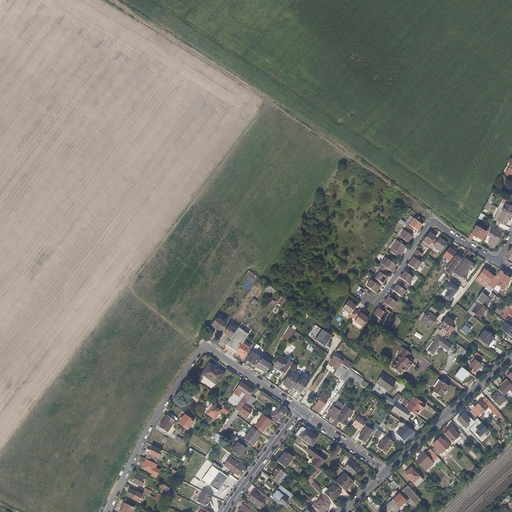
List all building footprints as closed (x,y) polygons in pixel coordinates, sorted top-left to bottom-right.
[(511,214),(511,213),(511,201),(511,202),(503,198),(501,202),(505,204),(502,209),(511,214)] [(505,226),(511,215),(502,210),(496,221),(500,223),(505,226)] [(417,231),(422,225),(413,219),(408,225),(407,224),(405,227),(407,228),(411,231),(413,228),(417,231)] [(481,233),(483,230),(475,225),(471,234),(474,235),(482,240),(485,235),(481,233)] [(407,243),(412,236),(409,234),(411,231),(407,228),(405,227),(403,230),(404,231),(399,237),(400,237),(405,241),(407,243)] [(494,247),(501,234),(496,231),(492,229),(488,235),(492,237),(488,244),(494,247)] [(428,247),(434,238),(435,237),(434,236),(429,233),(425,238),(420,244),(422,246),(426,249),(428,247)] [(442,250),(447,243),(442,240),(439,238),(437,240),(434,238),(428,247),(431,249),(433,246),(440,252),(442,250)] [(402,252),(406,247),(405,246),(403,245),(398,241),(394,247),(392,248),(390,252),(392,253),(394,255),(398,257),(400,254),(402,252)] [(449,262),(457,252),(450,247),(442,256),(449,262)] [(464,275),(470,267),(472,269),(475,266),(470,262),(467,260),(472,253),(468,250),(466,253),(462,260),(455,269),(452,272),(454,274),(461,279),(464,281),(465,279),(466,277),(464,275)] [(421,263),(418,261),(420,257),(414,253),(412,256),(413,257),(411,260),(408,264),(412,268),(416,271),(421,263)] [(455,269),(462,260),(456,255),(453,259),(450,263),(447,267),(445,270),(446,271),(450,274),(452,272),(455,269)] [(393,269),(396,265),(392,262),(390,261),(385,257),(381,263),(378,266),(380,267),(386,272),(388,269),(391,271),(393,269)] [(387,278),(383,275),(386,272),(380,267),(377,271),(379,272),(376,276),(375,278),(376,279),(382,284),(387,278)] [(488,284),(493,278),(494,277),(492,275),(486,271),(483,269),(475,279),(478,281),(480,283),(479,284),(481,285),(482,284),(484,286),(486,287),(488,285),(488,284)] [(408,283),(412,278),(408,274),(404,271),(400,277),(404,280),(402,283),(407,287),(409,284),(408,283)] [(510,279),(504,276),(502,274),(503,273),(500,271),(496,277),(499,279),(503,281),(507,283),(510,279)] [(496,284),(497,283),(499,279),(496,277),(494,276),(494,277),(493,278),(488,284),(488,285),(494,290),(495,288),(495,287),(497,285),(496,284)] [(377,289),(379,286),(380,287),(382,284),(376,279),(374,283),(371,281),(366,287),(370,290),(374,293),(377,289)] [(454,294),(455,292),(457,289),(461,286),(460,285),(453,279),(446,288),(449,290),(445,295),(445,298),(448,300),(450,299),(455,294),(454,294)] [(505,286),(507,283),(503,281),(499,279),(497,283),(496,284),(497,285),(498,286),(499,286),(504,289),(505,286)] [(403,292),(407,287),(402,283),(399,286),(397,284),(392,290),(395,292),(397,293),(400,296),(403,292)] [(270,293),(273,288),(268,284),(265,289),(270,293)] [(494,290),(488,285),(486,287),(485,288),(489,292),(493,295),(496,291),(494,290)] [(484,302),(487,298),(486,296),(482,293),(477,299),(476,300),(482,305),(484,302)] [(281,305),(286,299),(283,296),(278,303),(281,305)] [(391,309),(396,302),(391,298),(388,296),(385,300),(382,305),(381,306),(383,307),(383,308),(386,310),(387,310),(389,307),(391,309)] [(485,311),(480,308),(482,305),(476,300),(475,302),(474,303),(469,309),(467,312),(470,314),(472,312),(475,315),(480,318),(482,315),(485,311)] [(354,309),(356,307),(356,306),(349,301),(342,310),(349,315),(348,317),(351,319),(353,318),(357,311),(354,309)] [(389,316),(391,313),(387,310),(386,310),(383,308),(383,307),(380,310),(379,309),(378,308),(376,310),(373,314),(376,316),(381,320),(386,314),(389,316)] [(435,320),(438,317),(435,315),(436,314),(437,312),(435,311),(430,308),(428,311),(426,314),(423,318),(421,320),(423,322),(428,326),(430,327),(432,325),(435,320)] [(364,324),(368,319),(364,315),(361,313),(362,311),(361,311),(359,309),(357,311),(353,318),(356,320),(354,322),(357,324),(362,327),(364,324)] [(222,331),(227,324),(217,317),(212,324),(222,331)] [(448,330),(453,323),(448,319),(447,318),(446,318),(443,323),(440,326),(442,328),(440,331),(445,334),(448,330)] [(511,327),(508,324),(505,323),(503,327),(500,329),(501,330),(504,332),(507,334),(510,337),(511,336),(511,333),(511,327)] [(231,338),(237,330),(229,325),(224,334),(231,338)] [(294,325),(292,328),(289,327),(282,341),(287,343),(296,326),(294,325)] [(465,325),(461,330),(466,334),(470,329),(465,325)] [(315,340),(322,330),(319,328),(314,334),(312,338),(315,340)] [(242,343),(244,341),(247,336),(241,332),(238,329),(237,330),(231,338),(227,345),(233,349),(236,352),(242,343)] [(327,342),(329,340),(331,336),(328,335),(324,332),(322,330),(315,340),(320,343),(324,346),(327,342)] [(491,341),(494,337),(487,332),(485,330),(482,334),(479,338),(478,340),(479,341),(483,344),(487,347),(491,341)] [(437,348),(440,345),(445,349),(449,351),(449,350),(452,346),(444,340),(439,336),(434,342),(430,347),(427,351),(429,352),(432,355),(435,351),(437,348)] [(320,349),(318,347),(313,344),(309,342),(306,346),(312,350),(316,354),(318,351),(320,349)] [(243,358),(250,348),(242,343),(236,352),(236,353),(243,358)] [(460,346),(455,352),(460,356),(465,350),(460,346)] [(328,354),(320,349),(318,351),(322,355),(326,357),(328,354)] [(409,357),(411,354),(405,350),(404,349),(400,355),(399,355),(396,359),(406,366),(409,368),(410,367),(412,364),(407,359),(409,357)] [(254,365),(259,358),(252,352),(246,360),(254,365)] [(287,368),(290,364),(285,360),(280,356),(278,360),(275,365),(272,368),(273,368),(279,372),(280,371),(283,374),(287,368)] [(341,364),(342,362),(339,360),(336,358),(334,356),(328,364),(331,366),(337,370),(341,364)] [(476,370),(481,362),(479,361),(473,356),(469,361),(470,363),(471,363),(470,365),(469,367),(474,371),(476,370)] [(409,368),(406,366),(396,359),(394,362),(392,365),(391,367),(392,368),(397,372),(400,374),(402,372),(403,370),(406,366),(409,368)] [(217,384),(222,376),(216,372),(217,369),(210,364),(203,374),(212,380),(217,384)] [(348,377),(352,371),(350,370),(348,372),(346,371),(344,374),(341,378),(345,381),(347,379),(348,377)] [(352,379),(355,374),(352,371),(348,377),(347,379),(348,380),(350,381),(352,379)] [(293,388),(299,378),(291,372),(285,380),(282,384),(286,387),(291,390),(292,388),(293,388)] [(363,379),(355,374),(352,379),(354,380),(359,384),(363,379)] [(395,384),(388,379),(383,375),(380,379),(376,384),(381,387),(389,392),(393,387),(395,384)] [(302,390),(305,386),(306,386),(308,383),(300,378),(299,378),(293,388),(292,388),(296,391),(301,394),(303,391),(302,390)] [(464,383),(458,378),(455,382),(458,384),(461,386),(464,383)] [(446,390),(448,386),(443,383),(438,380),(433,387),(435,388),(432,392),(440,397),(443,394),(446,390)] [(511,385),(511,384),(507,381),(507,380),(498,390),(503,396),(505,394),(509,390),(511,393),(511,391),(511,385)] [(254,391),(247,387),(245,385),(241,383),(233,394),(239,397),(242,393),(246,395),(236,410),(239,412),(246,403),(250,397),(254,391)] [(378,393),(380,391),(377,389),(373,394),(380,399),(382,396),(378,393)] [(327,398),(328,396),(325,394),(322,391),(322,392),(317,398),(319,399),(313,408),(316,410),(319,412),(320,411),(322,408),(325,405),(325,404),(324,402),(325,401),(327,398)] [(505,399),(498,391),(491,397),(495,402),(498,406),(505,399)] [(397,403),(391,399),(385,395),(383,398),(389,402),(395,406),(397,403)] [(424,404),(420,401),(414,397),(412,400),(410,403),(406,401),(404,399),(405,398),(403,396),(402,397),(399,400),(398,401),(403,405),(415,413),(417,414),(419,411),(420,410),(424,404)] [(415,413),(403,405),(398,401),(397,403),(401,406),(408,411),(409,411),(410,412),(416,416),(417,414),(415,413)] [(482,413),(487,408),(484,405),(483,404),(481,401),(480,401),(474,407),(481,414),(482,413)] [(494,407),(488,401),(486,404),(491,409),(494,407)] [(404,418),(409,411),(408,411),(401,406),(397,403),(395,406),(392,410),(395,412),(402,417),(404,418)] [(215,420),(221,411),(213,406),(207,414),(215,420)] [(247,417),(251,411),(244,406),(240,412),(247,417)] [(334,420),(340,412),(332,406),(327,414),(329,416),(330,417),(331,418),(334,420)] [(280,418),(286,410),(282,407),(281,408),(279,411),(276,409),(270,417),(276,422),(279,417),(280,418)] [(481,414),(474,407),(472,408),(479,416),(481,414)] [(479,416),(472,408),(469,411),(476,418),(479,416)] [(350,418),(348,417),(352,411),(350,410),(348,413),(344,410),(340,416),(337,420),(339,421),(343,424),(344,422),(346,423),(350,418)] [(467,423),(469,421),(463,414),(457,420),(463,426),(467,423)] [(188,430),(194,422),(185,415),(179,424),(188,430)] [(268,425),(270,421),(266,417),(263,415),(260,420),(256,425),(255,426),(262,432),(265,428),(267,425),(268,425)] [(167,433),(173,424),(172,423),(174,420),(167,416),(164,420),(160,428),(167,433)] [(359,432),(365,423),(357,418),(352,425),(355,427),(354,429),(359,432)] [(412,425),(408,422),(405,420),(403,424),(409,428),(410,428),(412,425)] [(477,426),(475,428),(477,430),(475,433),(479,437),(486,430),(480,423),(477,426)] [(316,437),(313,435),(314,434),(309,431),(303,426),(300,427),(299,429),(297,431),(295,434),(299,438),(304,441),(310,446),(316,437)] [(413,431),(411,430),(409,429),(407,427),(406,426),(404,427),(403,428),(405,430),(407,432),(408,434),(409,435),(413,431)] [(257,438),(261,434),(253,428),(252,427),(247,435),(242,441),(248,446),(250,443),(252,445),(257,438)] [(447,437),(452,433),(455,431),(451,427),(446,431),(443,433),(447,437)] [(368,437),(371,432),(365,428),(358,438),(364,442),(368,437)] [(409,435),(408,434),(407,432),(405,430),(403,428),(401,430),(400,429),(398,431),(399,432),(397,434),(399,437),(403,441),(406,438),(409,435)] [(380,434),(382,432),(380,431),(377,429),(376,429),(376,430),(374,432),(373,435),(372,435),(377,439),(380,434)] [(458,429),(455,431),(453,434),(456,437),(451,441),(455,446),(461,440),(462,441),(466,438),(458,429)] [(456,437),(453,434),(452,433),(447,437),(448,438),(450,441),(451,441),(453,440),(456,437)] [(176,436),(175,440),(184,445),(186,442),(176,436)] [(445,449),(449,445),(445,440),(444,441),(440,437),(435,442),(432,445),(434,447),(439,451),(440,453),(442,451),(444,450),(445,449)] [(388,449),(393,443),(390,441),(386,438),(385,440),(383,439),(380,443),(377,446),(380,448),(385,452),(388,449)] [(248,446),(242,441),(238,439),(236,442),(237,443),(246,449),(248,446)] [(242,454),(246,449),(237,443),(235,446),(231,451),(235,453),(242,459),(245,456),(242,454)] [(326,459),(327,458),(321,454),(316,450),(311,446),(307,452),(309,454),(316,459),(311,465),(316,469),(317,468),(319,466),(322,463),(326,459)] [(336,454),(339,451),(341,449),(338,446),(335,450),(332,453),(330,456),(331,457),(333,459),(334,460),(336,458),(337,457),(335,456),(336,454)] [(158,458),(161,451),(152,447),(149,454),(158,458)] [(437,457),(435,455),(431,450),(430,449),(426,452),(430,456),(434,460),(437,457)] [(284,467),(292,458),(283,451),(278,459),(276,461),(284,467)] [(155,464),(158,458),(149,454),(146,459),(146,460),(149,461),(155,464)] [(425,471),(433,464),(424,454),(416,461),(425,471)] [(238,470),(241,467),(235,462),(230,458),(226,463),(224,466),(229,469),(238,475),(240,472),(238,470)] [(286,469),(293,459),(292,458),(284,467),(286,469)] [(155,469),(157,465),(155,464),(149,461),(146,460),(144,465),(142,468),(152,474),(155,469)] [(358,469),(356,466),(352,463),(349,461),(346,464),(343,468),(344,468),(351,474),(351,475),(353,472),(355,473),(358,469)] [(225,482),(228,479),(225,476),(221,473),(215,469),(212,466),(209,471),(204,477),(201,480),(207,485),(213,489),(213,490),(217,493),(217,492),(218,490),(221,486),(222,487),(225,482)] [(278,479),(284,471),(277,466),(270,475),(269,477),(276,482),(278,479)] [(420,477),(417,474),(413,469),(411,468),(405,474),(406,475),(408,478),(411,481),(414,484),(416,486),(418,484),(421,482),(422,480),(420,477)] [(156,479),(160,472),(155,469),(152,474),(151,476),(156,479)] [(142,483),(143,479),(145,480),(147,477),(138,473),(133,482),(135,483),(136,484),(142,487),(143,484),(142,483)] [(353,483),(347,477),(344,473),(339,478),(335,482),(344,491),(353,483)] [(316,484),(312,480),(310,478),(307,481),(309,482),(311,485),(317,491),(320,494),(322,491),(320,488),(316,484)] [(290,498),(293,495),(292,494),(285,489),(280,485),(276,482),(272,486),(267,493),(270,495),(274,498),(273,500),(277,503),(278,502),(283,505),(285,504),(286,503),(288,500),(289,499),(290,498)] [(340,492),(336,487),(333,484),(330,488),(327,490),(325,488),(322,491),(324,493),(329,498),(331,501),(333,499),(336,496),(339,493),(340,492)] [(165,498),(170,489),(162,485),(160,488),(164,490),(161,496),(165,498)] [(415,495),(411,489),(407,485),(401,491),(404,494),(405,493),(410,498),(408,499),(410,501),(408,503),(409,503),(410,505),(412,507),(415,504),(420,500),(415,495)] [(139,502),(142,495),(130,489),(127,496),(139,502)] [(265,495),(261,492),(257,490),(255,493),(261,497),(263,499),(265,495)] [(207,503),(209,500),(210,500),(212,497),(202,492),(199,497),(197,502),(199,503),(206,507),(207,503)] [(259,501),(261,497),(255,493),(253,492),(248,500),(252,502),(258,507),(261,502),(259,501)] [(408,503),(407,501),(403,497),(400,493),(396,497),(393,499),(392,500),(394,502),(398,506),(399,508),(401,510),(404,507),(409,503),(408,503)] [(329,506),(324,501),(320,497),(316,500),(312,505),(314,507),(319,511),(318,511),(322,511),(323,511),(329,506)] [(382,509),(378,505),(374,500),(373,501),(372,502),(371,504),(372,505),(374,508),(377,510),(379,511),(382,509)] [(394,511),(397,510),(399,508),(398,506),(394,502),(392,500),(391,502),(388,504),(384,507),(382,509),(384,511),(394,511)]
